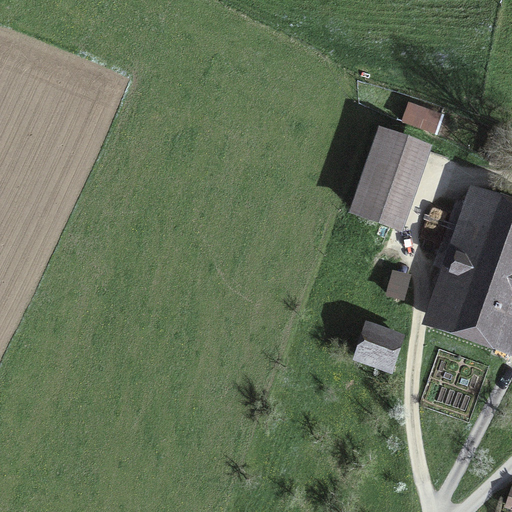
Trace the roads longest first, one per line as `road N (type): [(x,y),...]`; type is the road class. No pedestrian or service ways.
road 1 (track): [(409,252),(424,286),(407,395),(429,511)]
road 2 (track): [(505,376),(428,509)]
